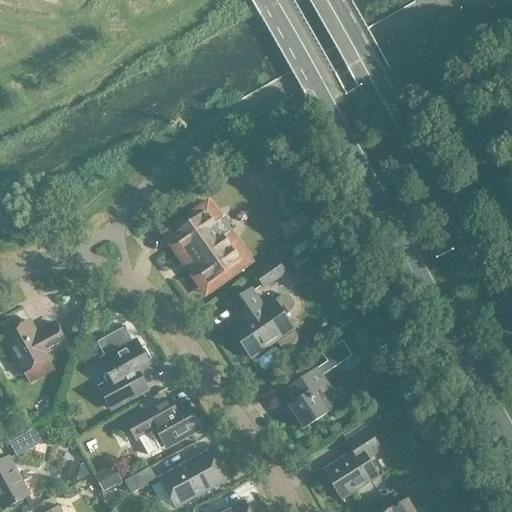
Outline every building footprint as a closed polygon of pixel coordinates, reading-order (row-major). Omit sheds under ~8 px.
[(207,281),(244,254),(206,202),(169,228),(207,281)] [(274,259),(254,274),(263,287),(283,272),(274,259)] [(287,348),(293,344),(295,340),(295,336),(291,330),(292,329),(282,315),(290,310),(292,306),(292,304),(288,297),(285,296),(281,297),(273,302),(272,300),(262,307),(250,290),(228,305),(236,317),(238,316),(242,321),(230,329),(250,358),(275,340),(280,346),(283,348),(287,348)] [(74,316),(69,335),(76,337),(81,318),(74,316)] [(28,321),(0,337),(21,374),(49,359),(47,355),(65,344),(54,323),(35,333),(28,321)] [(95,347),(102,359),(100,361),(107,373),(103,375),(102,378),(106,386),(99,390),(110,409),(140,392),(146,389),(139,377),(151,370),(135,342),(127,346),(121,334),(95,347)] [(326,362),(316,369),(283,391),(292,404),(283,409),(290,419),(294,417),(303,429),(332,409),(321,394),(329,389),(321,376),(351,356),(341,341),(321,355),(326,362)] [(163,402),(139,415),(125,423),(135,440),(140,437),(150,455),(199,428),(186,404),(169,413),(163,402)] [(424,423),(411,432),(420,447),(433,438),(424,423)] [(324,472),(340,498),(376,476),(365,459),(380,450),(366,429),(345,442),(353,454),(324,472)] [(40,443),(33,430),(9,444),(15,456),(40,443)] [(223,483),(206,452),(158,478),(175,509),(223,483)] [(28,495),(8,458),(0,462),(0,508),(1,510),(28,495)] [(155,480),(148,468),(123,481),(130,494),(155,480)] [(103,469),(93,474),(102,491),(122,481),(117,472),(108,477),(103,469)] [(412,511),(406,500),(386,511),(412,511)] [(248,511),(243,501),(227,510),(228,511),(218,511),(219,511),(218,511),(248,511)]
